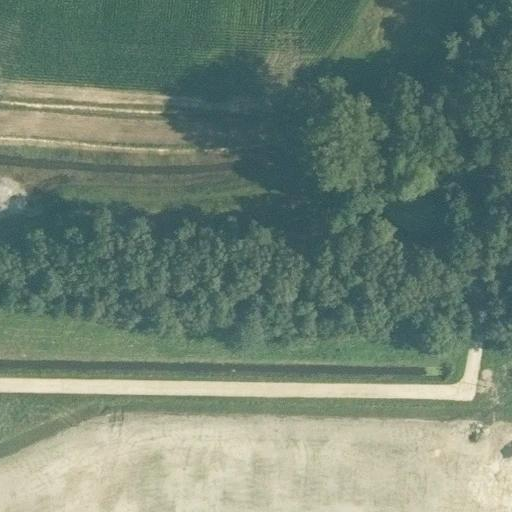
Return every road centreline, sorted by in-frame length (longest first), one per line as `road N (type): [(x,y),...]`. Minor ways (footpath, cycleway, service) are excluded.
road 1 (track): [(0,385),(462,391),(506,124)]
road 2 (track): [(511,124),(0,87)]
